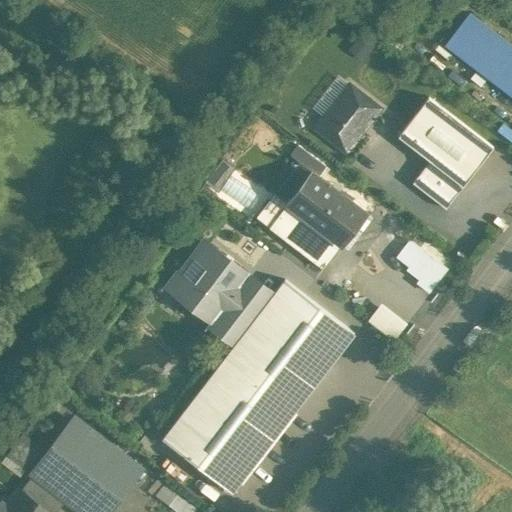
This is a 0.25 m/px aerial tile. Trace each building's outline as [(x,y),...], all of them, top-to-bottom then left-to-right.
[(511,44),(470,12),(446,44),(511,94),(511,44)] [(350,84),(317,126),(347,150),(380,107),(350,84)] [(493,146),(429,96),(399,135),(430,160),(463,185),(493,146)] [(463,185),(430,160),(413,182),(446,208),(463,185)] [(300,161),(276,193),(288,202),(312,171),(300,161)] [(366,212),(312,171),(288,202),(342,244),(366,212)] [(393,256),(430,288),(448,267),(411,235),(393,256)] [(236,342),(272,295),(205,244),(169,290),(236,342)] [(236,342),(162,437),(233,491),(355,332),(285,278),(272,295),(236,342)] [(380,299),(367,317),(394,337),(407,320),(380,299)] [(105,511),(141,467),(76,417),(34,473),(34,474),(66,498),(84,511),(105,511)] [(22,430),(2,459),(19,471),(40,443),(22,430)] [(54,511),(66,498),(34,474),(21,490),(49,511),(48,511),(54,511)] [(180,511),(190,511),(196,505),(164,480),(155,492),(180,511)] [(48,511),(49,511),(21,490),(7,509),(10,511),(48,511)]
